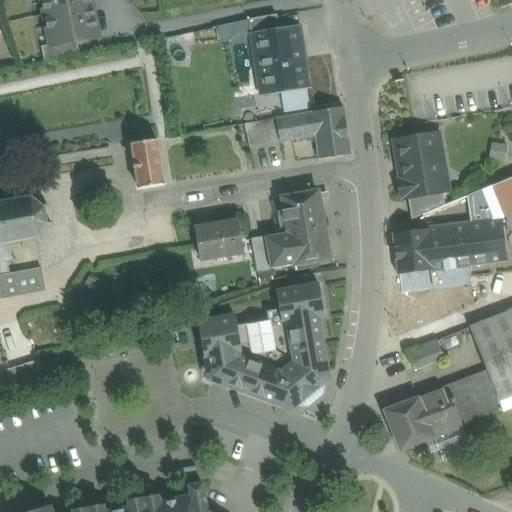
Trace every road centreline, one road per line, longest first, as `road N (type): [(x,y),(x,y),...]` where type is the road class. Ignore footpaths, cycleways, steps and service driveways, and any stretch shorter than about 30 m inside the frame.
road 1 (residential): [(338,449),(371,304),(366,167)]
road 2 (residential): [(166,197),(366,167)]
road 3 (residential): [(511,21),(356,55)]
